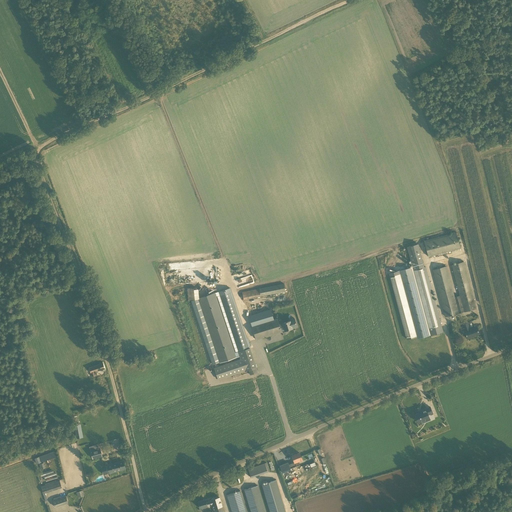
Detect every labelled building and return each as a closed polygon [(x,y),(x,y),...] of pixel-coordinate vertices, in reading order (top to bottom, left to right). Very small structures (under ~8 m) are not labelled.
[(428,257),(443,253),(444,254),(446,253),(446,252),(460,249),(456,235),(424,243),(428,257)] [(407,247),(413,270),(415,275),(414,275),(429,331),(442,328),(427,272),(425,267),(418,244),(407,247)] [(452,266),(460,295),(464,312),(476,309),(464,262),(452,266)] [(446,317),(459,313),(454,297),(446,267),(433,270),(446,317)] [(259,289),(247,292),(242,293),(243,299),(248,298),(286,291),(284,284),(259,288),(259,289)] [(215,293),(199,298),(198,287),(187,288),(189,309),(200,308),(200,304),(219,363),(236,357),(240,356),(241,359),(226,364),(214,368),(219,380),(245,371),(248,370),(250,374),(258,372),(237,308),(230,288),(225,290),(221,291),(219,292),(225,311),(226,316),(238,352),(235,353),(215,293)] [(271,310),(249,316),(252,327),(274,320),(271,310)] [(252,327),(256,339),(281,332),(281,331),(285,330),(285,331),(292,328),(297,326),(295,318),(290,320),(290,321),(283,323),(283,324),(279,325),(277,319),(252,327)] [(470,328),(468,323),(463,324),(465,330),(464,330),(467,339),(472,337),(472,336),(479,334),(476,326),(470,328)] [(92,377),(96,375),(95,372),(105,369),(103,362),(100,363),(100,365),(89,368),(92,377)] [(425,422),(430,420),(428,415),(432,413),(430,407),(421,410),(421,412),(415,415),(418,423),(425,420),(425,422)] [(77,425),(74,426),(77,438),(83,437),(81,429),(78,430),(77,425)] [(93,459),(102,456),(100,449),(90,452),(93,459)] [(291,468),(300,464),(298,461),(302,459),(299,452),(292,455),(295,462),(289,465),(288,463),(280,466),(282,473),(292,469),(291,468)] [(109,473),(126,469),(123,461),(119,462),(107,466),(108,468),(109,473)] [(251,478),(268,472),(265,463),(248,469),(251,478)] [(56,480),(45,484),(45,485),(41,486),(43,494),(58,488),(58,489),(62,488),(60,480),(57,481),(56,480)] [(270,511),(285,511),(276,480),(262,484),(270,511)] [(251,511),(265,511),(258,486),(244,490),(251,511)] [(246,511),(242,496),(240,491),(227,495),(232,511),(246,511)] [(52,500),(55,507),(68,502),(65,496),(61,497),(61,496),(53,498),(54,500),(52,500)] [(222,506),(219,497),(211,500),(211,501),(206,502),(205,499),(198,501),(200,508),(212,504),(213,510),(214,509),(214,511),(223,511),(222,507),(222,506)]
